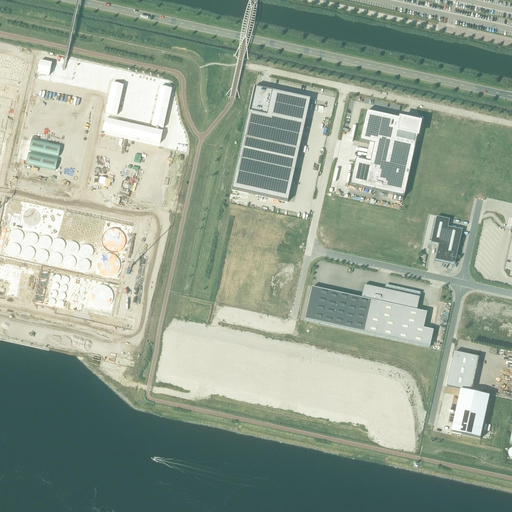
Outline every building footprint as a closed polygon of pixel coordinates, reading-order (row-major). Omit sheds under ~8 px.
[(0,68),(0,96),(14,100),(20,73),(0,68)] [(248,113),(231,190),(288,202),(310,100),(299,97),(299,98),(254,87),(248,113)] [(0,104),(0,177),(16,108),(12,108),(0,104)] [(403,198),(419,124),(366,112),(359,142),(369,144),(368,146),(368,149),(367,151),(366,156),(365,160),(365,163),(355,161),(349,186),(374,191),(403,198)] [(496,142),(494,151),(497,152),(495,161),(511,164),(511,145),(499,143),(496,142)] [(438,245),(435,261),(450,264),(451,263),(452,263),(451,264),(454,265),(455,261),(462,231),(448,227),(448,224),(449,220),(436,217),(430,243),(435,244),(438,245)] [(485,223),(483,225),(491,233),(493,231),(485,223)] [(385,285),(384,290),(387,291),(392,292),(397,293),(402,294),(407,295),(412,296),(417,297),(419,298),(420,293),(385,285)] [(387,291),(384,290),(379,289),(374,288),(368,287),(364,286),(361,299),(336,293),(311,288),(304,320),(429,348),(433,331),(430,331),(427,330),(425,330),(423,329),(426,313),(416,311),(419,298),(417,297),(412,296),(407,295),(402,294),(397,293),(392,292),(387,291)] [(480,358),(454,352),(447,387),(472,392),(480,358)] [(454,424),(452,433),(480,439),(481,438),(484,424),(490,397),(461,390),(454,424)]
